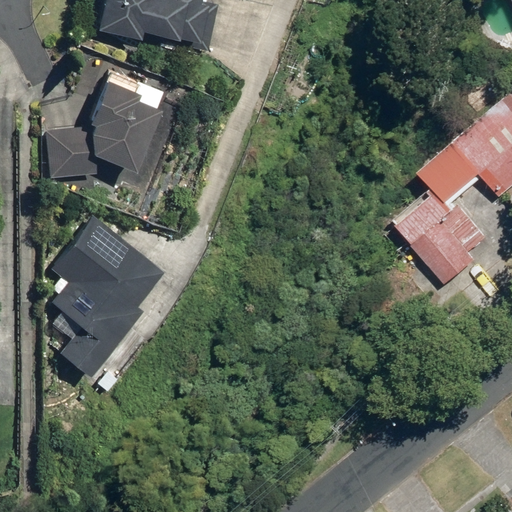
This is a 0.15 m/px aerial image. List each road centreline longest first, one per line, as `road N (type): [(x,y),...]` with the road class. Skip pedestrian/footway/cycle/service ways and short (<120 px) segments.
road 1 (tertiary): [(325,511),(464,400)]
road 2 (residential): [(241,117),(285,0)]
